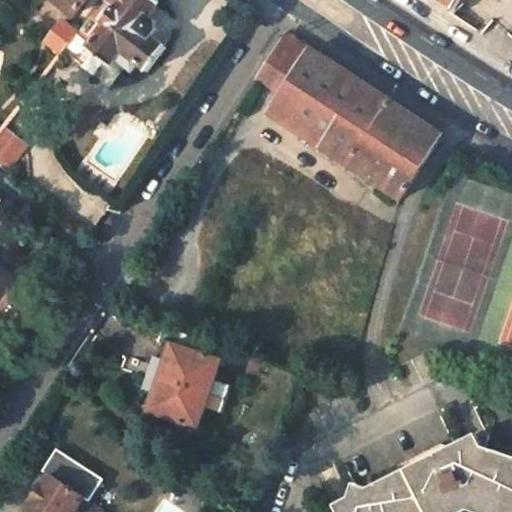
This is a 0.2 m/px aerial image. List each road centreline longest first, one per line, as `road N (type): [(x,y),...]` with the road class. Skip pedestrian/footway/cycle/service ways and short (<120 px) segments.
road 1 (residential): [(0,430),(282,0)]
road 2 (residential): [(475,94),(414,202),(372,336),(405,414)]
road 3 (primary): [(511,95),(363,0)]
road 4 (primary): [(338,0),(475,94)]
road 5 (residential): [(405,414),(299,473),(286,511)]
